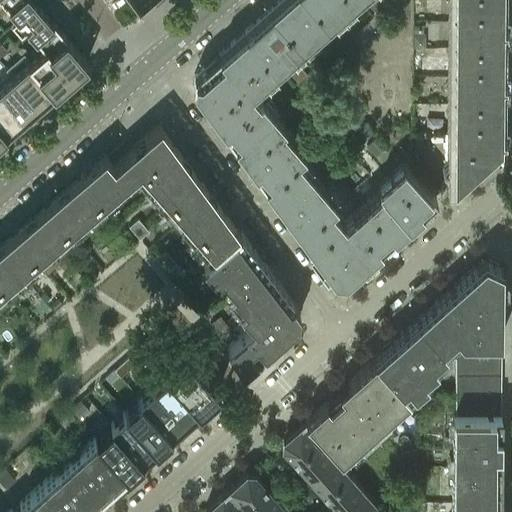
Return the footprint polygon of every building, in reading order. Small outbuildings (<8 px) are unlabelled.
[(58,26),(35,0),(3,0),(18,16),(26,25),(40,42),(58,26)] [(341,8),(334,0),(277,0),(270,6),(302,43),(341,8)] [(334,0),(341,8),(351,0),(334,0)] [(384,4),(379,0),(363,0),(374,13),(384,4)] [(504,8),(503,0),(452,0),(452,140),(452,181),(496,141),(499,138),(499,131),(503,131),(503,128),(494,128),(494,118),(503,118),(503,86),(494,86),(495,76),(503,76),(503,73),(495,73),(495,63),(503,63),(504,31),(495,31),(495,21),(504,21),(504,18),(495,18),(495,8),(504,8)] [(302,43),(270,6),(232,40),(264,76),(302,43)] [(20,30),(26,25),(18,16),(12,21),(20,30)] [(87,60),(58,26),(40,42),(44,46),(69,75),(87,60)] [(264,76),(232,40),(219,51),(250,88),(264,76)] [(69,75),(44,46),(28,60),(53,89),(69,75)] [(250,88),(219,51),(206,63),(228,89),(237,99),(250,88)] [(37,103),(53,89),(28,60),(12,74),(37,103)] [(287,69),(297,81),(307,73),(297,61),(287,69)] [(228,89),(206,63),(193,73),(192,85),(208,106),(228,89)] [(37,103),(12,74),(0,84),(0,92),(21,117),(37,103)] [(223,127),(258,96),(250,88),(237,99),(228,89),(208,106),(223,127)] [(21,117),(0,92),(0,125),(5,131),(21,117)] [(336,198),(323,183),(297,153),(303,147),(282,123),(284,121),(261,94),(258,96),(223,127),(244,154),(252,165),(254,169),(322,260),(357,230),(332,201),(336,198)] [(362,140),(374,130),(358,112),(347,123),(362,140)] [(88,218),(91,215),(139,175),(178,220),(181,223),(209,255),(210,253),(239,229),(237,226),(236,227),(211,193),(212,192),(211,191),(210,192),(185,158),(186,158),(185,156),(184,157),(160,124),(161,123),(159,121),(113,161),(104,151),(102,153),(103,154),(96,160),(95,159),(93,160),(94,161),(63,188),(62,187),(61,188),(62,189),(30,216),(30,215),(29,216),(28,216),(29,217),(0,242),(0,294),(3,292),(6,289),(39,261),(42,258),(88,218)] [(374,154),(386,143),(378,134),(366,144),(374,154)] [(380,244),(432,198),(435,195),(403,159),(386,174),(377,182),(376,183),(380,187),(351,212),(363,225),(380,244)] [(370,173),(377,182),(386,174),(378,165),(370,173)] [(137,217),(128,225),(139,237),(148,229),(137,217)] [(363,225),(357,230),(322,260),(333,274),(345,275),(380,244),(363,225)] [(275,277),(239,229),(210,253),(209,255),(202,261),(228,290),(226,292),(240,308),(275,277)] [(176,261),(165,249),(156,257),(167,269),(176,261)] [(70,263),(62,254),(54,261),(62,270),(70,263)] [(501,337),(501,288),(502,265),(484,256),(431,303),(460,336),(461,336),(501,337)] [(185,286),(202,271),(196,264),(179,279),(185,286)] [(242,366),(297,319),(298,307),(275,277),(240,308),(252,322),(227,344),(242,366)] [(424,374),(448,353),(449,353),(460,336),(431,303),(373,355),(407,395),(427,378),(424,374)] [(220,315),(219,315),(210,322),(220,336),(230,328),(220,315)] [(501,337),(461,336),(460,336),(449,353),(450,355),(454,354),(454,388),(501,388),(501,337)] [(187,352),(167,370),(198,405),(219,387),(187,352)] [(373,355),(304,417),(334,450),(339,455),(407,395),(373,355)] [(167,370),(152,383),(184,418),(198,405),(167,370)] [(152,383),(138,396),(170,431),(184,418),(152,383)] [(501,388),(454,388),(454,411),(501,412),(501,388)] [(124,408),(155,443),(170,431),(138,396),(124,408)] [(79,398),(70,406),(79,416),(88,408),(79,398)] [(420,409),(414,402),(408,408),(413,415),(420,409)] [(124,408),(110,421),(141,456),(155,443),(124,408)] [(74,416),(68,410),(59,418),(64,424),(74,416)] [(500,465),(500,431),(501,412),(454,411),(452,411),(452,429),(452,448),(451,465),(500,465)] [(281,445),(307,474),(334,450),(304,417),(282,437),(281,445)] [(110,421),(95,434),(126,470),(141,456),(110,421)] [(95,434),(94,434),(69,456),(101,492),(126,470),(95,434)] [(334,450),(307,474),(336,507),(363,483),(339,455),(334,450)] [(78,511),(101,492),(69,456),(44,479),(73,511),(78,511)] [(408,499),(416,466),(407,464),(399,497),(408,499)] [(499,511),(500,465),(451,465),(451,511),(499,511)] [(14,478),(3,466),(0,469),(0,480),(5,487),(14,478)] [(265,511),(280,500),(253,470),(245,470),(225,487),(247,511),(265,511)] [(73,511),(44,479),(19,501),(27,511),(73,511)] [(388,511),(363,483),(336,507),(340,511),(388,511)] [(247,511),(225,487),(204,506),(203,511),(247,511)] [(290,511),(285,506),(280,500),(265,511),(290,511)]
